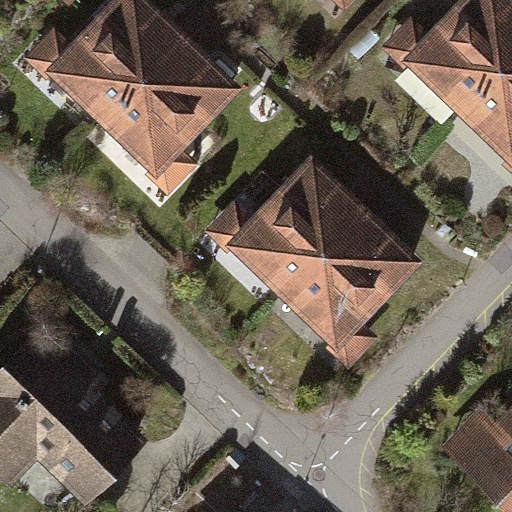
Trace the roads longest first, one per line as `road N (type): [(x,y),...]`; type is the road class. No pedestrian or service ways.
road 1 (residential): [(0,186),(303,478)]
road 2 (residential): [(303,478),(511,265)]
